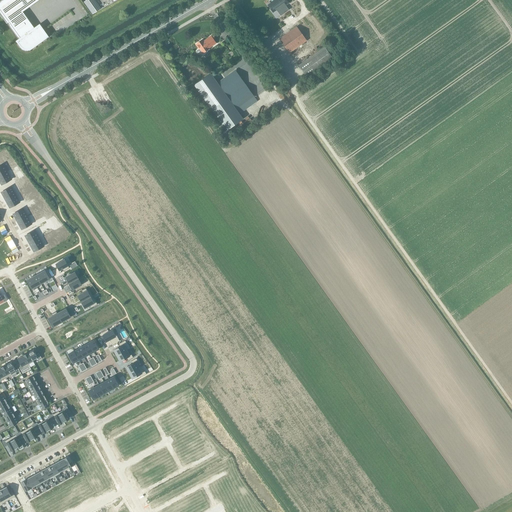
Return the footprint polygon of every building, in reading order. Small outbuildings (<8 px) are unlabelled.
[(21,47),(22,48),(24,49),(26,50),(27,50),(29,49),(31,48),(47,36),(39,26),(35,29),(23,12),(39,0),(1,0),(0,1),(0,14),(18,40),(17,41),(21,47)] [(286,0),(271,0),(267,3),(273,12),(276,10),(281,16),(289,10),(285,4),(288,2),(286,0)] [(290,53),(307,41),(297,27),(280,39),(290,53)] [(209,48),(216,43),(211,36),(204,41),(203,40),(196,44),(199,49),(197,50),(197,51),(197,53),(197,54),(198,54),(200,54),(202,53),(202,54),(209,49),(209,48)] [(325,47),(298,65),(307,78),(333,59),(325,47)] [(228,96),(245,84),(235,70),(218,82),(228,96)] [(227,130),(243,119),(210,73),(194,85),(227,130)] [(257,101),(245,84),(228,96),(240,113),(257,101)] [(7,172),(0,176),(0,182),(2,185),(11,180),(7,172)] [(11,187),(1,193),(6,200),(15,195),(11,187)] [(15,195),(6,200),(10,208),(20,202),(15,195)] [(23,209),(13,215),(17,222),(27,217),(23,209)] [(27,217),(17,222),(22,230),(32,224),(27,217)] [(35,231),(25,236),(29,244),(39,238),(35,231)] [(39,238),(29,244),(34,251),(44,246),(39,238)] [(65,259),(56,264),(59,270),(62,269),(63,271),(69,268),(65,259)] [(45,271),(40,273),(45,281),(50,279),(49,279),(52,277),(51,275),(48,276),(46,271),(45,271)] [(75,272),(65,278),(69,284),(78,279),(75,272)] [(40,273),(36,276),(41,285),(41,284),(45,281),(40,273)] [(36,276),(32,278),(37,288),(38,288),(37,287),(41,285),(36,276)] [(32,278),(27,280),(32,289),(33,291),(37,288),(32,278)] [(78,279),(69,284),(72,290),(82,285),(78,279)] [(83,293),(78,296),(81,302),(93,296),(89,290),(87,291),(86,288),(81,291),(83,293)] [(93,296),(81,302),(85,308),(89,306),(91,308),(98,305),(93,296)] [(66,309),(62,311),(66,320),(71,317),(66,309)] [(57,314),(62,322),(66,320),(62,311),(57,314)] [(56,312),(51,314),(53,316),(57,324),(62,322),(57,314),(56,312)] [(53,316),(48,319),(53,327),(57,324),(53,316)] [(11,322),(5,325),(10,334),(12,333),(13,334),(13,333),(15,337),(18,336),(23,333),(23,332),(17,322),(12,325),(11,322)] [(113,329),(103,335),(106,341),(109,339),(112,345),(120,341),(113,329)] [(94,340),(89,343),(94,352),(99,349),(94,340)] [(120,347),(114,350),(117,356),(127,350),(125,345),(127,344),(125,341),(119,344),(120,347)] [(89,343),(84,346),(89,354),(94,352),(89,343)] [(84,346),(79,349),(83,357),(89,354),(84,346)] [(74,351),(79,360),(83,357),(79,349),(74,351)] [(28,353),(33,362),(33,361),(37,358),(38,360),(42,359),(39,353),(36,355),(33,350),(28,353)] [(127,350),(117,356),(120,361),(127,358),(128,360),(133,358),(131,354),(130,355),(127,350)] [(74,351),(68,354),(69,355),(70,356),(73,363),(79,360),(74,351)] [(28,353),(23,356),(29,366),(28,365),(33,362),(28,353)] [(21,363),(18,365),(21,370),(29,366),(23,356),(18,359),(21,363)] [(133,364),(126,367),(129,373),(141,366),(140,367),(137,362),(138,361),(136,358),(131,361),(133,364)] [(11,362),(6,365),(10,373),(12,375),(19,371),(18,369),(17,366),(16,366),(14,367),(11,362)] [(6,365),(1,368),(5,376),(7,378),(12,375),(10,373),(6,365)] [(141,366),(129,373),(132,378),(139,375),(140,377),(146,374),(145,371),(144,372),(141,366)] [(33,376),(24,382),(26,387),(36,381),(33,376)] [(114,377),(109,380),(114,388),(119,385),(114,377)] [(109,380),(104,382),(109,391),(114,388),(109,380)] [(36,381),(26,387),(28,386),(31,390),(29,391),(39,386),(36,381)] [(104,382),(99,385),(104,394),(109,391),(104,382)] [(93,387),(99,397),(99,396),(104,394),(99,385),(94,388),(93,387)] [(39,386),(29,391),(31,396),(41,391),(39,386)] [(93,387),(88,390),(92,397),(93,398),(93,399),(99,397),(93,387)] [(41,391),(31,396),(34,395),(36,400),(34,401),(44,395),(41,391)] [(44,395),(34,401),(37,406),(47,400),(44,395)] [(47,400),(37,406),(39,405),(41,409),(49,405),(47,400)] [(7,403),(0,407),(0,408),(2,412),(12,407),(10,408),(7,403)] [(59,411),(58,411),(64,422),(69,419),(67,413),(70,412),(67,406),(63,408),(64,410),(59,412),(59,411)] [(12,407),(2,412),(5,417),(15,412),(12,407)] [(58,424),(59,425),(64,422),(58,411),(53,414),(50,415),(53,421),(56,419),(58,424)] [(15,412),(5,417),(7,422),(15,417),(13,413),(15,412)] [(48,419),(43,421),(48,430),(54,427),(51,422),(53,421),(50,415),(47,417),(48,419)] [(15,417),(7,422),(10,427),(18,422),(15,417)] [(37,423),(34,424),(37,430),(40,428),(42,433),(43,433),(48,430),(43,421),(38,424),(37,423)] [(35,431),(37,430),(34,424),(31,426),(32,426),(26,429),(32,439),(38,436),(35,431)] [(21,431),(18,433),(21,438),(24,437),(26,442),(27,442),(32,439),(26,429),(25,430),(21,432),(21,431)] [(21,438),(18,433),(15,435),(16,435),(11,438),(16,448),(22,445),(19,440),(21,438)] [(11,438),(7,440),(5,441),(5,440),(2,442),(5,447),(8,446),(11,451),(16,448),(11,438)] [(90,440),(80,446),(83,451),(93,445),(90,440)] [(93,445),(83,451),(87,459),(92,456),(91,454),(96,451),(93,446),(93,445)] [(64,459),(69,469),(74,466),(69,456),(64,459)] [(93,458),(88,461),(92,468),(102,463),(99,458),(94,460),(93,458)] [(59,461),(65,471),(69,469),(64,459),(59,461)] [(65,471),(59,461),(55,464),(60,474),(59,472),(64,470),(65,471)] [(102,463),(92,468),(97,476),(102,474),(100,471),(105,468),(102,463)] [(60,474),(55,464),(50,467),(55,476),(60,474)] [(45,469),(51,479),(55,476),(50,467),(45,469)] [(50,479),(51,479),(45,469),(40,472),(45,481),(50,479)] [(41,484),(45,481),(40,472),(36,474),(41,484)] [(36,474),(31,477),(36,486),(41,484),(36,474)] [(103,475),(98,478),(102,486),(112,480),(109,475),(104,478),(103,475)] [(36,486),(31,477),(26,480),(31,488),(35,485),(36,486)] [(31,488),(26,480),(21,482),(26,491),(31,488)] [(112,480),(102,486),(105,491),(115,486),(112,480)] [(86,486),(80,489),(85,498),(91,495),(86,486)] [(2,490),(1,490),(7,501),(15,496),(12,490),(9,492),(6,487),(4,488),(4,489),(2,490),(2,489),(2,490)] [(80,489),(76,491),(81,500),(85,498),(80,489)] [(76,491),(71,494),(76,503),(81,500),(76,491)] [(71,494),(66,497),(71,506),(76,503),(71,494)] [(66,497),(61,500),(66,509),(71,506),(66,497)] [(57,502),(52,504),(56,511),(59,511),(62,510),(57,502)]
